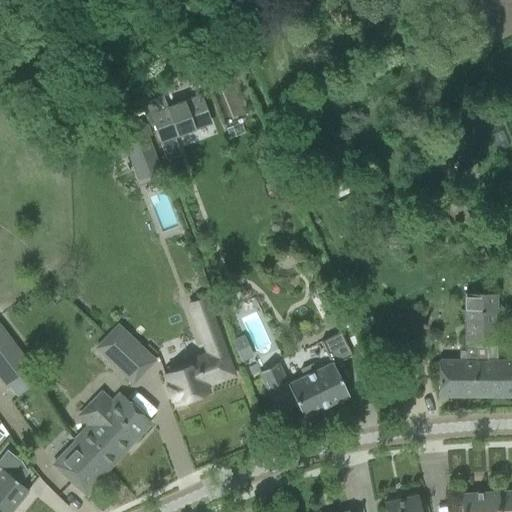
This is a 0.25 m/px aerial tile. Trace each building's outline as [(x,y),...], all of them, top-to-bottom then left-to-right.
[(201,93),(149,112),(160,141),(212,122),(201,93)] [(161,171),(142,123),(118,132),(137,180),(161,171)] [(348,192),(345,185),(355,181),(351,170),(329,180),(336,197),(348,192)] [(485,344),(495,344),(496,293),(464,293),(464,360),(437,360),(437,397),(490,397),(490,360),(485,360),(485,344)] [(233,375),(207,303),(190,310),(206,353),(186,361),(188,366),(162,375),(166,385),(165,386),(170,400),(171,399),(173,405),(207,392),(205,386),(233,375)] [(0,326),(0,377),(7,386),(31,368),(0,326)] [(153,360),(136,344),(119,327),(97,351),(131,383),(153,360)] [(257,373),(262,382),(271,400),(289,391),(302,417),(347,395),(338,377),(332,365),(351,356),(339,332),(319,342),(330,363),(314,370),(311,364),(299,370),(302,376),(286,384),(276,364),(257,373)] [(242,336),(231,341),(240,360),(251,355),(242,336)] [(511,360),(495,360),(495,344),(485,344),(485,360),(490,360),(490,397),(511,396),(511,360)] [(53,465),(84,493),(150,422),(120,395),(114,402),(100,389),(75,416),(88,429),(53,465)] [(0,502),(11,511),(28,491),(0,468),(0,502)] [(511,511),(511,491),(495,492),(496,511),(511,511)] [(496,511),(495,492),(460,494),(460,511),(496,511)] [(419,511),(416,496),(383,504),(384,511),(419,511)] [(0,502),(0,511),(10,511),(11,511),(0,502)]
